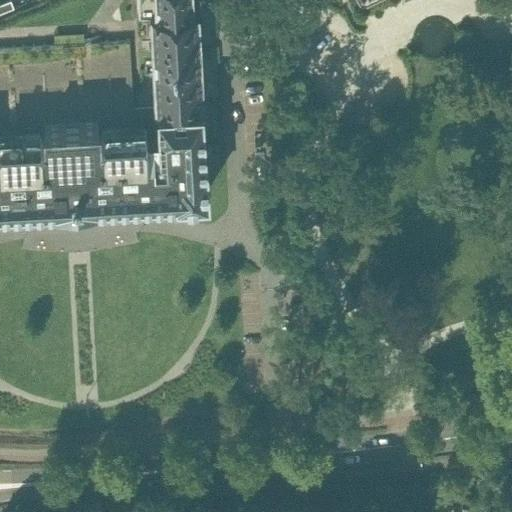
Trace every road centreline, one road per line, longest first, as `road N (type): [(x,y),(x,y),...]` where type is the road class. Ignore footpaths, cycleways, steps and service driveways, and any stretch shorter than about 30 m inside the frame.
road 1 (secondary): [(0,484),(287,458)]
road 2 (residential): [(0,231),(169,222),(238,239)]
road 3 (residential): [(238,239),(223,0)]
road 4 (residential): [(238,239),(268,260),(287,458)]
road 5 (secondary): [(287,458),(511,429)]
